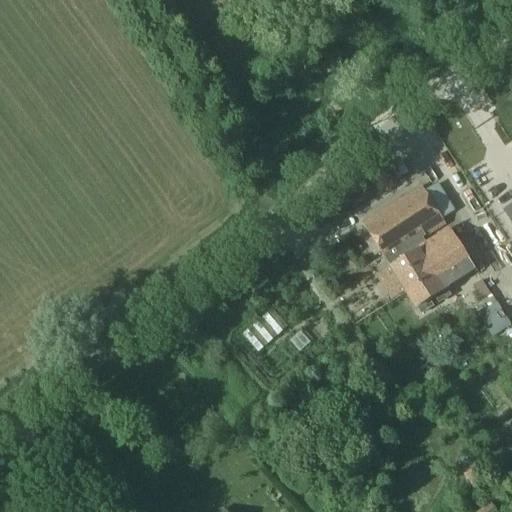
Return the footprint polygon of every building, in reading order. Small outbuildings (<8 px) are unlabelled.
[(398,161),(379,173),(388,186),(406,174),(398,161)] [(511,182),(483,198),(511,252),(511,182)] [(420,186),(360,224),(385,263),(394,258),(398,264),(389,270),(405,295),(434,277),(418,252),(425,247),(421,241),(446,225),(420,186)] [(450,232),(425,248),(425,247),(418,252),(434,277),(405,295),(415,311),(435,298),(440,304),(452,297),(448,291),(477,273),(450,232)] [(482,282),(472,287),(480,301),(490,295),(482,282)] [(490,337),(509,324),(497,304),(478,316),(490,337)] [(243,335),(260,353),(289,327),(272,308),(243,335)] [(511,378),(511,327),(488,343),(511,378)] [(309,344),(299,333),(289,343),(298,353),(309,344)] [(461,462),(473,492),(489,485),(481,463),(478,464),(475,457),(461,462)] [(496,511),(490,503),(478,511),(496,511)]
